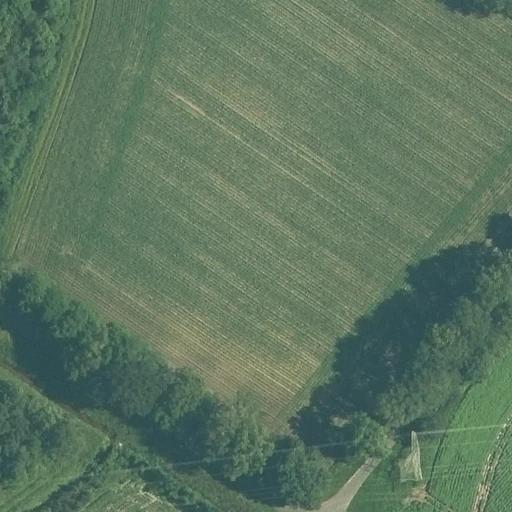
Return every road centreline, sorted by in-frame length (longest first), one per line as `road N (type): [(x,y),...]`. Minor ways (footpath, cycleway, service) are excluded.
road 1 (unclassified): [(0,294),(311,511)]
road 2 (unclassified): [(359,511),(511,292)]
